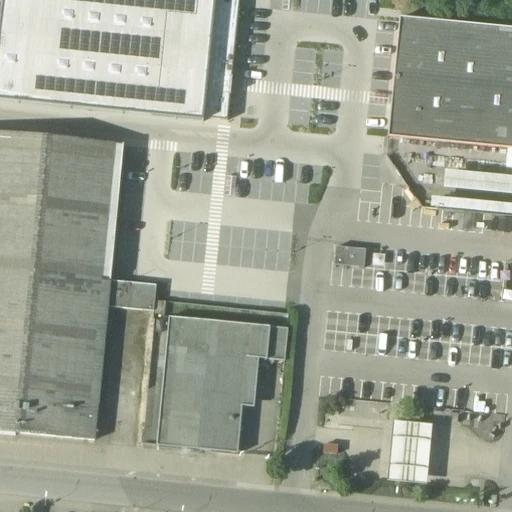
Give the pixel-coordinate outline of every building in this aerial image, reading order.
[(1,0),(0,17),(0,103),(202,124),(203,119),(214,0),(1,0)] [(238,1),(229,0),(214,0),(203,119),(225,121),(238,1)] [(511,30),(398,19),(386,140),(511,152),(511,30)] [(124,148),(0,135),(0,433),(93,443),(107,309),(110,283),(124,148)] [(511,176),(441,170),(439,193),(429,192),(428,210),(466,213),(464,230),(511,234),(511,176)] [(364,253),(337,250),(334,268),(362,271),(364,253)] [(153,314),(155,288),(110,283),(107,309),(153,314)] [(270,331),(169,320),(155,449),(236,457),(241,411),(246,361),(259,362),(266,363),(270,331)] [(288,333),(270,331),(266,363),(285,365),(288,333)] [(259,362),(246,361),(241,411),(253,412),(259,362)] [(432,428),(392,424),(390,445),(386,484),(426,488),(430,450),(432,428)] [(337,448),(324,446),(323,455),(336,457),(337,448)]
